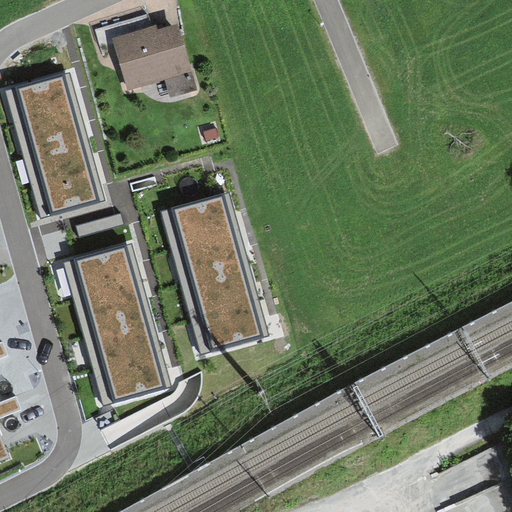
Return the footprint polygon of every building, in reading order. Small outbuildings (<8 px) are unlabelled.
[(113,38),(128,91),(163,81),(169,101),(199,92),(180,27),(159,33),(157,26),(113,38)] [(5,90),(14,122),(78,104),(69,72),(5,90)] [(14,122),(24,155),(87,137),(78,104),(14,122)] [(24,155),(33,187),(96,169),(87,137),(24,155)] [(33,187),(42,219),(106,201),(96,169),(33,187)] [(164,214),(174,247),(238,229),(228,196),(164,214)] [(174,247),(183,284),(247,266),(238,229),(174,247)] [(68,263),(80,301),(144,283),(133,245),(68,263)] [(183,284),(194,317),(256,298),(247,266),(183,284)] [(80,301),(91,338),(154,320),(144,283),(80,301)] [(194,317),(204,353),(267,334),(256,298),(194,317)] [(91,338),(100,373),(164,355),(154,320),(91,338)] [(100,373),(109,405),(173,387),(164,355),(100,373)] [(16,396),(0,402),(0,418),(21,410),(16,396)] [(0,458),(9,455),(0,431),(0,458)]
